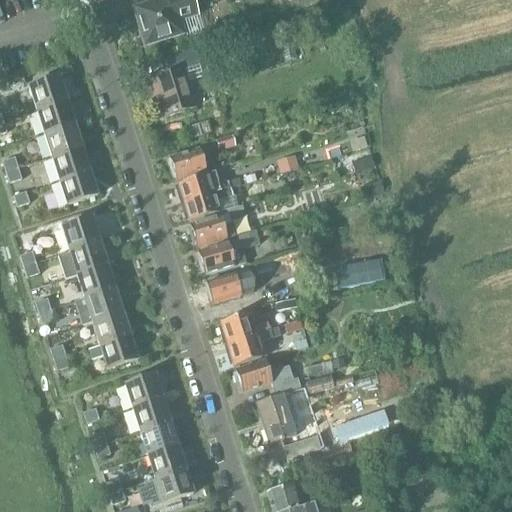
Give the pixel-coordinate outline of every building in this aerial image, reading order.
[(178,22),(198,16),(192,0),(161,0),(132,9),(144,47),(183,35),(178,22)] [(150,81),(155,96),(159,94),(166,118),(195,109),(187,84),(202,79),(193,51),(163,60),(168,76),(150,81)] [(28,89),(36,113),(66,103),(59,79),(28,89)] [(36,113),(43,136),(74,126),(66,103),(36,113)] [(43,136),(51,160),(82,150),(74,126),(43,136)] [(218,141),(221,151),(232,148),(229,138),(218,141)] [(51,160),(59,184),(89,174),(82,150),(51,160)] [(205,174),(199,155),(198,151),(169,160),(172,170),(170,172),(172,178),(175,179),(176,182),(205,174)] [(294,157),(275,163),(279,176),(298,170),(294,157)] [(370,158),(355,163),(358,173),(373,169),(370,158)] [(2,163),(5,175),(18,171),(14,159),(2,163)] [(18,171),(5,175),(9,185),(21,181),(18,171)] [(89,174),(59,184),(66,207),(97,197),(89,174)] [(253,176),(243,179),(245,185),(255,182),(253,176)] [(181,199),(183,204),(240,187),(237,180),(210,188),(206,177),(177,186),(178,188),(175,190),(178,198),(181,199)] [(380,183),(359,189),(362,201),(383,195),(380,183)] [(240,187),(183,204),(185,211),(182,213),(185,220),(188,221),(189,223),(218,214),(214,204),(242,195),(240,187)] [(13,198),(16,209),(29,205),(25,194),(13,198)] [(195,247),(196,250),(236,239),(235,238),(232,239),(227,223),(242,219),(239,208),(218,214),(219,218),(190,227),(193,237),(191,240),(193,246),(195,247)] [(381,214),(353,222),(357,235),(384,227),(381,214)] [(102,218),(103,231),(117,229),(115,216),(102,218)] [(61,230),(68,254),(99,244),(91,220),(61,230)] [(341,230),(324,235),(327,244),(343,239),(341,230)] [(239,242),(198,254),(201,264),(199,267),(200,273),(203,274),(204,277),(234,268),(262,260),(258,246),(255,233),(238,238),(239,242)] [(68,254),(76,277),(107,267),(99,244),(68,254)] [(19,258),(23,269),(35,265),(31,254),(19,258)] [(380,261),(333,270),(337,292),(384,283),(380,261)] [(35,265),(23,269),(26,280),(39,276),(35,265)] [(76,277),(84,301),(114,291),(107,267),(76,277)] [(232,270),(205,278),(207,284),(206,285),(212,306),(240,298),(253,294),(247,274),(234,277),(232,270)] [(84,301),(91,324),(122,315),(114,291),(84,301)] [(34,305),(38,316),(50,312),(47,301),(34,305)] [(293,301),(276,305),(278,313),(295,309),(293,301)] [(50,312),(38,316),(41,327),(54,323),(50,312)] [(223,337),(226,346),(270,333),(267,323),(254,327),(250,314),(219,324),(220,327),(218,330),(220,337),(223,337)] [(91,324),(99,348),(129,338),(122,315),(91,324)] [(275,331),(270,333),(226,346),(229,355),(227,358),(229,365),(232,365),(233,368),(264,359),(259,343),(277,337),(275,331)] [(137,362),(129,338),(99,348),(88,351),(92,362),(102,359),(106,372),(137,362)] [(49,351),(53,363),(65,359),(62,347),(49,351)] [(65,359),(53,363),(56,373),(69,369),(65,359)] [(342,362),(332,364),(333,371),(343,369),(342,362)] [(274,398),(299,390),(297,383),(297,380),(292,382),(288,368),(268,375),(264,363),(235,372),(236,375),(233,377),(236,384),(239,384),(242,394),(270,385),(274,398)] [(330,365),(318,367),(320,376),(332,374),(330,365)] [(124,387),(132,411),(162,401),(155,377),(124,387)] [(330,378),(305,385),(308,395),(332,388),(331,382),(330,378)] [(350,378),(331,382),(332,388),(352,383),(350,378)] [(289,394),(255,406),(268,446),(280,442),(282,449),(319,437),(303,390),(289,394)] [(132,411),(139,434),(170,425),(162,401),(132,411)] [(83,415),(86,426),(98,422),(95,411),(83,415)] [(335,431),(332,432),(334,438),(337,437),(338,441),(379,427),(375,415),(334,429),(335,431)] [(139,434),(147,458),(177,448),(170,425),(139,434)] [(90,438),(94,449),(106,445),(103,434),(90,438)] [(319,437),(282,449),(286,461),(320,451),(323,450),(319,437)] [(106,445),(94,449),(97,460),(110,456),(106,445)] [(147,458),(154,482),(185,472),(177,448),(147,458)] [(185,472),(154,482),(162,505),(193,496),(185,472)] [(343,479),(348,493),(358,490),(353,475),(343,479)] [(105,485),(109,496),(121,492),(118,481),(105,485)] [(266,496),(270,511),(291,511),(314,505),(311,497),(300,501),(295,487),(266,496)] [(121,492),(109,496),(112,507),(125,503),(121,492)]
